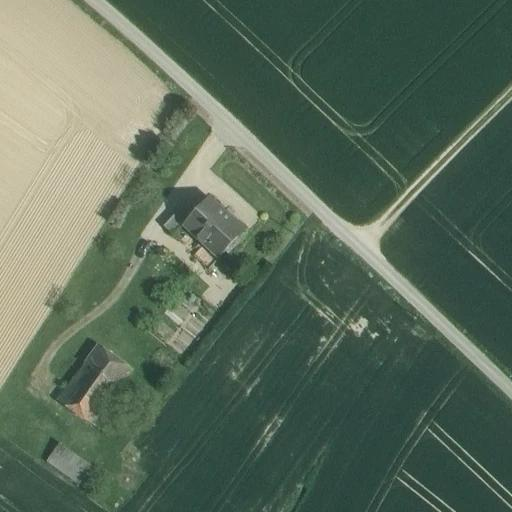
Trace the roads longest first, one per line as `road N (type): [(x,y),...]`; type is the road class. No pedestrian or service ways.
road 1 (unclassified): [(511,385),(93,0)]
road 2 (track): [(363,244),(511,95)]
